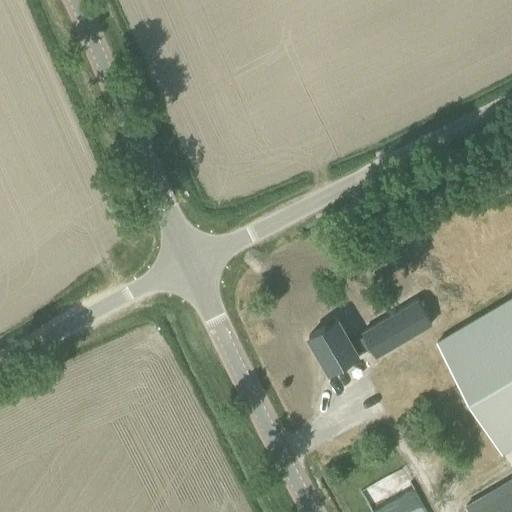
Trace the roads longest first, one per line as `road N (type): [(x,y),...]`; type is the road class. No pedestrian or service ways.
road 1 (unclassified): [(188,263),(511,99)]
road 2 (tertiary): [(188,263),(76,0)]
road 3 (tertiary): [(320,511),(188,263)]
road 4 (unclassified): [(0,356),(188,263)]
